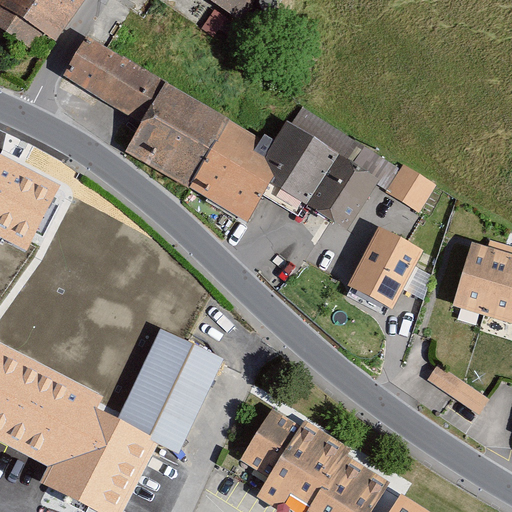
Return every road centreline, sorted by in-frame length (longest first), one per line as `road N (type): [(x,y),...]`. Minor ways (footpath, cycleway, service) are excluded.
road 1 (secondary): [(511,490),(389,413),(149,200),(87,151),(27,119)]
road 2 (unknown): [(373,399),(400,343),(392,317),(371,296),(301,249),(270,247),(232,274)]
road 3 (residential): [(179,511),(249,377)]
road 4 (residential): [(27,119),(95,0)]
